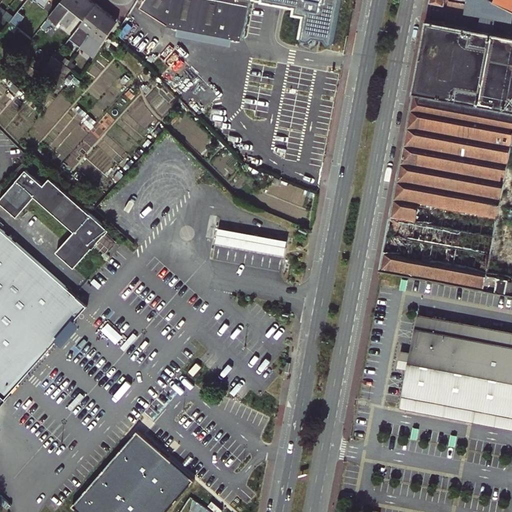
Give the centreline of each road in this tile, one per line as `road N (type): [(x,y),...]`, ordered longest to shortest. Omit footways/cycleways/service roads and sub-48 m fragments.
road 1 (primary): [(379,0),(282,511)]
road 2 (primary): [(310,511),(407,0)]
